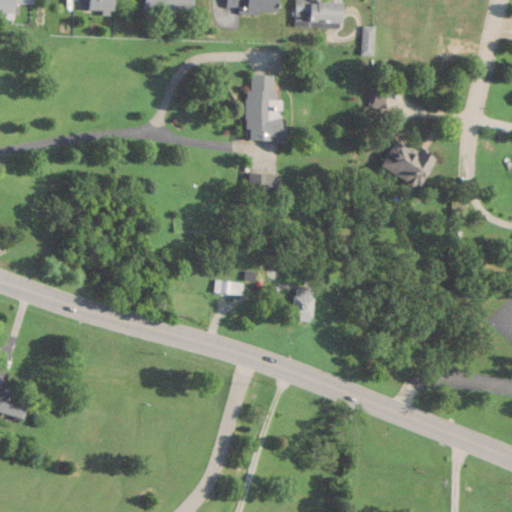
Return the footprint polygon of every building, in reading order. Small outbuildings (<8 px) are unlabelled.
[(0,0),(0,12),(12,13),(13,3),(31,4),(31,0),(0,0)] [(109,13),(109,0),(72,0),(72,3),(79,3),(79,13),(109,13)] [(143,0),(142,15),(191,17),(191,0),(143,0)] [(274,0),(224,0),(224,12),(274,12),(274,0)] [(338,27),(338,0),(293,0),(293,27),(338,27)] [(371,54),(371,26),(360,26),(360,54),(371,54)] [(242,138),(279,139),(280,100),(271,99),(272,75),(245,74),(242,138)] [(415,187),(431,158),(393,137),(377,167),(415,187)] [(275,172),(246,172),(246,192),(275,192),(275,172)] [(239,281),(212,281),(212,293),(239,293),(239,281)] [(309,286),(290,286),(290,320),(309,320),(309,286)] [(0,391),(0,410),(21,417),(26,400),(0,391)]
